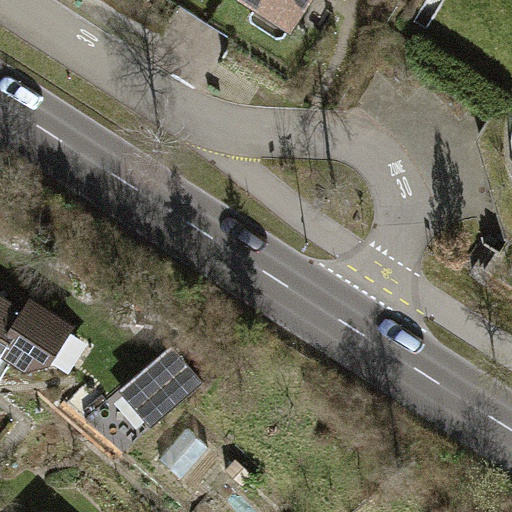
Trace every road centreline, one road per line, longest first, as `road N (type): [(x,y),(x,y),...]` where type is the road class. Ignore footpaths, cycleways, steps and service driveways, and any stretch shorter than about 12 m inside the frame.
road 1 (residential): [(21,0),(209,124),(330,136),(381,160),(399,203),(399,227),(342,323)]
road 2 (secondary): [(0,102),(342,323)]
road 3 (secondary): [(342,323),(511,433)]
